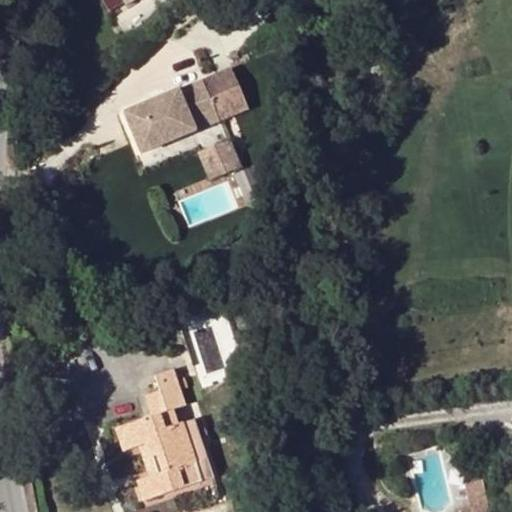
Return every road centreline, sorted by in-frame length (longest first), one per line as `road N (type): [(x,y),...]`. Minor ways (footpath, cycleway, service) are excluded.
road 1 (unknown): [(358,0),(337,300),(358,511)]
road 2 (tertiary): [(35,511),(0,233)]
